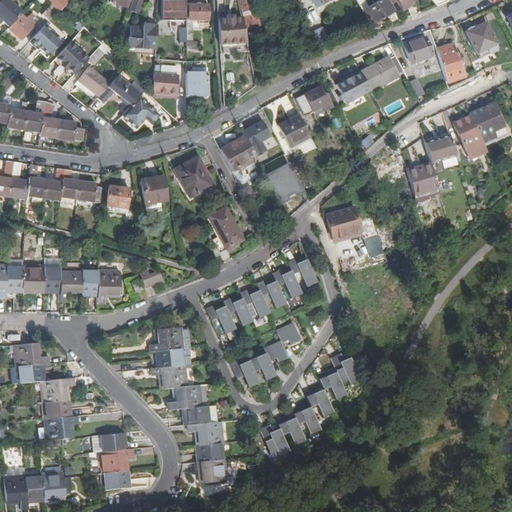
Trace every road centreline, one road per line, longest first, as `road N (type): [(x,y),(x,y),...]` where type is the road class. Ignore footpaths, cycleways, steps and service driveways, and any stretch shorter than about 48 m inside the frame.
road 1 (residential): [(188,291),(236,400),(250,407),(276,402),(335,311),(302,215)]
road 2 (residential): [(468,0),(279,82),(201,132)]
road 3 (residential): [(125,511),(148,504),(168,481),(173,457),(76,346),(40,325)]
road 4 (residential): [(302,215),(407,121),(489,77)]
road 5 (residential): [(124,156),(103,129),(0,47)]
road 6 (residential): [(188,291),(125,319),(40,325)]
road 7 (residential): [(201,132),(265,248)]
road 8 (residential): [(124,156),(74,165),(0,152)]
